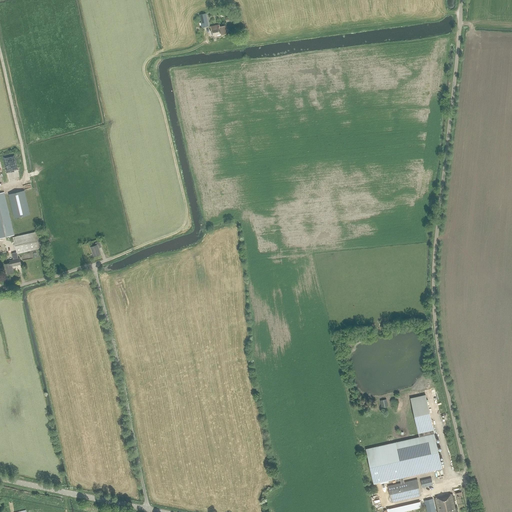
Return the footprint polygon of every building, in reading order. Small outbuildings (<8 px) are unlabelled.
[(208,26),(205,14),(199,15),(201,23),(200,23),(201,28),(208,26)] [(212,37),(228,34),(226,26),(220,27),(219,24),(210,26),(211,29),(210,29),(212,37)] [(14,218),(30,215),(24,191),(9,194),(14,218)] [(0,238),(14,235),(4,193),(0,193),(0,238)] [(18,258),(17,254),(44,248),(40,231),(13,237),(17,252),(12,254),(13,260),(10,261),(10,263),(4,264),(7,274),(14,273),(12,266),(21,264),(20,258),(18,258)] [(98,248),(101,247),(99,241),(95,243),(96,245),(90,247),(94,257),(101,254),(98,248)] [(403,478),(442,469),(425,395),(410,398),(419,437),(365,449),(373,484),(399,478),(400,483),(387,486),(391,502),(421,496),(417,479),(404,482),(403,478)] [(420,480),(422,488),(433,485),(431,478),(420,480)] [(456,511),(453,494),(434,498),(437,511),(456,511)] [(426,511),(428,511),(435,510),(433,499),(424,501),(426,511)] [(388,511),(401,511),(423,507),(421,501),(388,509),(388,511)]
